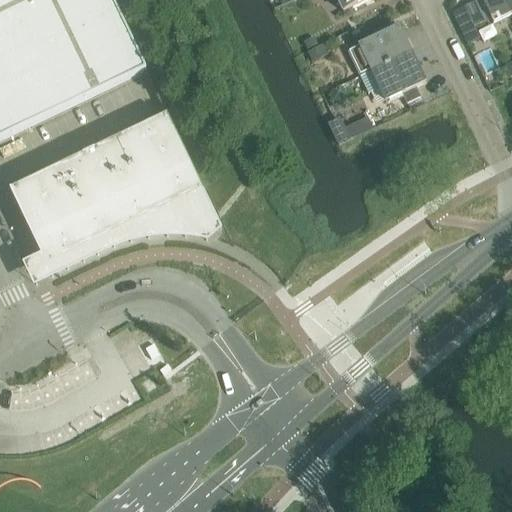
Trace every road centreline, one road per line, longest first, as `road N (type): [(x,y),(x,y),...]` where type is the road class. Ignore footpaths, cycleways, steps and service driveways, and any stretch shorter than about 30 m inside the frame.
road 1 (tertiary): [(282,440),(511,235)]
road 2 (tertiary): [(511,223),(274,393)]
road 3 (residential): [(274,393),(217,316),(186,292),(150,283),(125,287),(101,298),(84,319)]
road 4 (residential): [(84,319),(141,309),(173,315),(196,333),(249,413)]
road 5 (unclassified): [(511,183),(423,0)]
road 6 (residential): [(0,180),(153,106)]
road 7 (tertiary): [(249,413),(130,511)]
